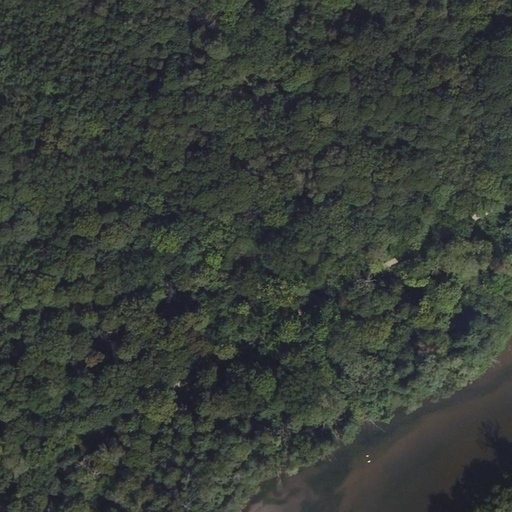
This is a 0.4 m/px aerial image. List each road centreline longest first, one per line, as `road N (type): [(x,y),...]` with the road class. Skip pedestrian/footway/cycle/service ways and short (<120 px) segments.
road 1 (track): [(0,487),(310,307)]
road 2 (track): [(323,300),(432,235),(511,202)]
